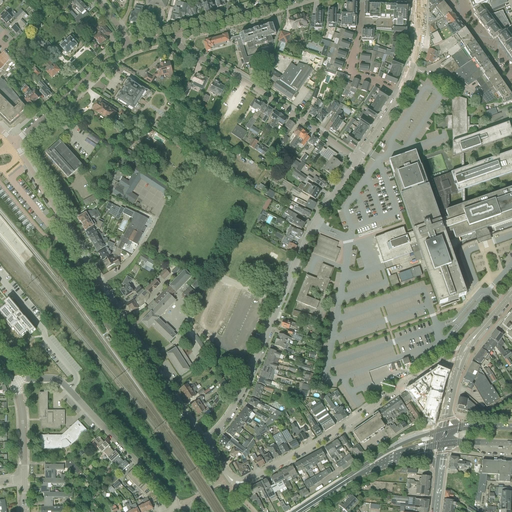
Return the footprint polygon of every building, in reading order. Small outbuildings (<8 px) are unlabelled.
[(64,0),(60,5),(61,5),(60,6),(64,11),(65,10),(69,5),(70,6),(72,8),(80,0),(79,0),(72,0),(68,4),(67,5),(66,4),(70,1),(69,0),(64,0)] [(80,1),(80,0),(72,8),(79,15),(74,20),(78,23),(84,17),(81,14),(87,9),(80,1)] [(187,11),(186,15),(186,16),(186,17),(189,17),(189,16),(190,16),(193,17),(193,14),(195,15),(196,8),(201,9),(201,7),(202,0),(199,0),(198,3),(195,2),(194,7),(188,6),(187,11)] [(202,0),(201,7),(204,6),(206,13),(212,11),(212,10),(214,10),(212,2),(207,3),(206,0),(202,0)] [(429,0),(430,14),(443,2),(441,0),(429,0)] [(469,0),(469,1),(473,9),(483,5),(489,2),(492,10),(504,4),(507,3),(506,0),(469,0)] [(173,7),(172,12),(170,20),(174,21),(175,18),(177,19),(179,10),(180,2),(175,1),(174,8),(173,7)] [(179,10),(177,19),(181,19),(182,16),(184,17),(187,5),(183,4),(183,3),(180,2),(179,10)] [(451,12),(443,2),(430,14),(430,26),(444,19),(451,12)] [(365,4),(357,4),(357,3),(351,3),(347,3),(346,12),(341,12),(341,17),(342,17),(341,26),(350,27),(362,28),(362,41),(373,42),(373,30),(393,33),(406,33),(407,27),(406,27),(406,23),(407,13),(408,5),(396,5),(386,5),(386,4),(380,4),(380,5),(370,4),(371,4),(365,3),(365,4)] [(483,5),(473,9),(476,13),(474,15),(473,15),(474,15),(476,18),(477,20),(478,20),(479,22),(481,25),(482,25),(484,28),(485,30),(486,32),(487,32),(489,35),(491,38),(492,38),(493,40),(495,38),(496,37),(497,37),(500,42),(511,59),(511,64),(511,65),(511,64),(511,33),(511,34),(510,34),(507,29),(510,27),(502,11),(491,15),(483,5)] [(132,13),(130,18),(129,21),(130,21),(130,22),(140,24),(142,15),(141,15),(143,7),(135,6),(134,13),(132,13)] [(333,24),(333,28),(335,29),(338,19),(339,17),(335,17),(335,10),(335,9),(331,9),(331,10),(328,10),(328,23),(330,23),(330,24),(333,24)] [(312,21),(312,27),(322,28),(322,11),(320,11),(316,10),(315,16),(314,21),(312,21)] [(6,25),(14,17),(8,12),(0,19),(6,25)] [(25,25),(20,21),(24,17),(26,19),(28,16),(23,12),(18,17),(10,26),(12,28),(11,29),(16,35),(17,33),(20,31),(25,25)] [(444,19),(430,26),(430,36),(450,26),(458,20),(451,12),(444,19)] [(308,22),(309,21),(307,17),(306,16),(304,17),(303,15),(289,19),(292,30),(298,28),(299,28),(301,28),(301,27),(302,27),(303,28),(304,28),(306,27),(306,25),(307,25),(306,23),(308,22)] [(450,26),(430,36),(430,37),(432,39),(430,40),(429,46),(430,48),(431,48),(438,45),(452,37),(454,36),(454,35),(460,32),(465,28),(458,20),(450,26)] [(96,35),(93,38),(97,41),(96,42),(98,45),(99,44),(100,45),(103,42),(104,43),(107,39),(106,39),(111,34),(107,29),(107,30),(102,24),(99,27),(96,29),(98,32),(96,34),(96,35)] [(276,36),(272,25),(239,35),(239,36),(243,46),(247,45),(247,46),(248,49),(254,47),(267,43),(272,41),(271,38),(271,37),(276,36)] [(470,35),(465,28),(460,32),(454,35),(454,36),(452,37),(438,45),(441,52),(442,55),(447,51),(470,35)] [(339,35),(334,33),(332,38),(338,40),(345,42),(346,38),(352,40),(354,34),(341,29),(339,35)] [(278,41),(287,44),(290,34),(281,32),(278,41)] [(243,46),(239,36),(228,39),(227,34),(223,36),(206,41),(206,42),(204,42),(206,51),(218,48),(218,47),(225,45),(224,43),(228,42),(230,42),(229,41),(233,40),(234,43),(237,42),(239,47),(243,46)] [(470,35),(447,51),(451,57),(474,41),(470,35)] [(61,41),(58,44),(64,51),(62,53),(65,57),(67,55),(68,54),(69,55),(70,55),(70,54),(71,54),(71,53),(71,52),(70,52),(74,49),(75,49),(76,49),(77,49),(77,48),(77,47),(78,46),(77,45),(79,43),(73,36),(70,38),(63,43),(61,41)] [(337,45),(330,43),(329,47),(334,49),(342,52),(342,51),(343,48),(348,50),(350,43),(345,42),(338,40),(337,45)] [(474,41),(451,57),(440,65),(452,74),(456,72),(458,70),(473,60),(482,53),(474,41)] [(393,42),(391,51),(390,53),(398,55),(401,44),(393,42)] [(53,48),(48,43),(45,45),(43,47),(48,53),(53,48)] [(374,45),(373,50),(385,54),(386,49),(379,47),(379,46),(374,45)] [(429,50),(428,52),(427,51),(426,55),(427,55),(435,58),(436,55),(438,55),(439,52),(441,52),(438,45),(431,48),(430,48),(429,48),(430,48),(429,50)] [(244,50),(243,46),(239,47),(245,64),(248,63),(247,60),(246,60),(243,50),(244,50)] [(334,49),(332,54),(331,54),(329,58),(330,59),(338,61),(340,57),(345,59),(347,53),(342,51),(342,52),(334,49)] [(0,55),(0,70),(11,59),(4,51),(0,55)] [(374,63),(374,62),(375,57),(382,59),(383,58),(383,55),(372,51),(366,51),(367,51),(367,55),(361,54),(360,61),(366,61),(371,62),(374,63)] [(458,70),(456,72),(452,74),(462,82),(467,78),(489,63),(482,53),(473,60),(458,70)] [(435,58),(427,55),(425,61),(427,62),(425,68),(431,65),(432,61),(434,62),(435,58)] [(330,59),(329,64),(327,63),(326,68),(335,71),(336,67),(342,69),(344,63),(338,61),(330,59)] [(401,70),(402,70),(404,64),(393,60),(391,66),(392,66),(401,70)] [(60,71),(54,65),(54,66),(49,61),(46,64),(48,66),(44,70),(52,78),(53,77),(54,77),(55,77),(55,76),(57,74),(58,74),(59,73),(59,72),(60,71)] [(366,61),(365,65),(360,64),(359,71),(368,72),(372,73),(374,68),(379,69),(380,65),(374,62),(374,63),(371,62),(366,61)] [(147,74),(144,80),(152,84),(156,77),(172,73),(171,70),(172,69),(171,66),(170,65),(169,62),(164,64),(156,67),(158,73),(154,74),(152,78),(147,74)] [(281,77),(269,68),(264,75),(276,83),(273,88),(291,100),(296,94),(297,94),(299,91),(313,71),(306,66),(305,66),(297,64),(296,68),(290,63),(281,77)] [(489,63),(467,78),(462,82),(468,86),(476,81),(493,69),(489,63)] [(392,66),(390,71),(400,74),(401,70),(392,66)] [(37,76),(40,73),(36,69),(37,69),(35,67),(31,70),(33,72),(37,76)] [(498,75),(493,69),(476,81),(480,87),(498,75)] [(123,70),(121,75),(130,79),(132,74),(123,70)] [(390,71),(388,75),(388,76),(398,79),(400,74),(390,71)] [(192,84),(191,88),(193,89),(194,85),(195,85),(196,83),(202,86),(204,81),(206,82),(207,79),(205,78),(199,75),(196,74),(195,76),(191,83),(192,83),(191,84),(192,84)] [(388,76),(388,75),(386,75),(384,80),(396,85),(398,79),(388,76)] [(498,75),(480,87),(477,90),(481,96),(485,93),(502,81),(498,75)] [(38,78),(36,81),(38,84),(43,89),(40,92),(46,99),(49,96),(51,95),(50,94),(48,91),(49,90),(41,82),(38,78)] [(6,79),(0,84),(0,113),(10,124),(29,107),(8,82),(6,79)] [(352,85),(348,83),(342,94),(347,96),(349,92),(354,94),(356,90),(358,86),(358,87),(360,81),(353,79),(352,85)] [(122,93),(121,92),(120,94),(120,93),(119,93),(117,96),(117,97),(118,97),(117,98),(120,100),(118,103),(127,109),(129,105),(134,108),(142,95),(146,97),(150,91),(142,86),(141,88),(129,80),(128,82),(127,81),(126,81),(125,84),(125,85),(126,85),(125,86),(126,87),(125,89),(124,91),(122,93)] [(214,80),(209,91),(212,93),(212,94),(215,96),(216,95),(220,97),(225,87),(220,85),(221,84),(218,83),(218,82),(214,80)] [(502,81),(485,93),(481,96),(482,97),(492,92),(496,91),(504,86),(505,88),(506,87),(502,81)] [(181,96),(179,101),(183,102),(185,97),(186,98),(191,88),(192,84),(191,84),(187,82),(181,95),(181,96)] [(354,94),(352,98),(353,98),(355,99),(357,100),(359,96),(364,98),(366,95),(369,84),(363,82),(362,88),(358,87),(358,86),(356,90),(354,94)] [(27,86),(24,89),(26,91),(28,93),(35,102),(37,100),(40,98),(38,95),(38,94),(35,91),(34,89),(31,91),(30,91),(29,89),(27,86)] [(482,97),(483,98),(476,100),(476,98),(475,98),(478,106),(501,101),(503,105),(511,101),(511,95),(506,87),(505,88),(504,86),(496,91),(492,92),(482,97)] [(381,91),(377,96),(378,96),(379,97),(386,101),(386,102),(387,102),(390,97),(381,91)] [(28,97),(24,100),(27,103),(28,103),(30,106),(33,103),(35,102),(28,93),(26,95),(28,97)] [(203,94),(200,100),(206,103),(209,97),(207,96),(203,94)] [(467,117),(466,100),(454,96),(451,95),(452,116),(447,116),(447,130),(452,130),(453,158),(461,155),(461,169),(464,169),(463,154),(511,137),(511,132),(509,123),(505,124),(504,125),(481,132),(481,125),(478,125),(474,125),(469,126),(469,117),(467,117)] [(378,96),(375,100),(384,106),(386,102),(386,101),(379,97),(378,96)] [(95,111),(110,121),(117,111),(101,100),(99,103),(97,102),(93,108),(96,109),(95,111)] [(313,108),(309,114),(311,116),(312,117),(313,117),(314,118),(316,114),(317,114),(318,115),(320,111),(322,108),(325,105),(320,102),(317,100),(312,108),(313,108)] [(375,100),(372,104),(381,110),(384,106),(375,100)] [(257,101),(254,105),(252,108),(255,111),(256,110),(258,111),(256,114),(255,114),(252,119),(251,119),(245,127),(248,129),(249,130),(249,131),(252,126),(266,106),(261,103),(261,104),(257,101)] [(321,112),(316,119),(322,123),(325,117),(326,118),(331,111),(334,113),(338,108),(340,105),(333,101),(325,114),(321,112)] [(372,104),(369,109),(378,114),(381,110),(372,104)] [(261,121),(265,123),(273,111),(268,107),(263,114),(265,116),(261,121)] [(363,111),(361,114),(367,118),(368,115),(375,119),(379,114),(378,114),(369,109),(369,108),(366,113),(363,111)] [(495,108),(486,112),(487,117),(497,114),(495,108)] [(332,132),(333,131),(333,132),(334,131),(336,132),(343,122),(341,120),(338,117),(342,112),(338,110),(333,118),(336,120),(330,129),(330,130),(332,132)] [(270,118),(273,120),(266,129),(270,132),(272,128),(281,115),(275,111),(270,118)] [(362,118),(358,123),(359,124),(368,129),(368,130),(372,125),(365,120),(367,118),(361,114),(359,117),(362,118)] [(281,115),(272,128),(275,130),(277,127),(276,126),(278,124),(282,126),(287,119),(281,115)] [(287,129),(284,133),(282,137),(284,138),(279,146),(282,148),(288,139),(286,137),(287,135),(295,125),(289,121),(285,127),(287,129)] [(357,128),(365,134),(368,130),(368,129),(359,124),(357,128)] [(236,125),(231,134),(241,140),(246,132),(236,125)] [(259,131),(252,126),(249,131),(256,136),(259,131)] [(296,136),(289,146),(291,148),(292,146),(293,147),(303,131),(298,128),(293,134),(296,136)] [(357,128),(354,132),(362,138),(365,134),(357,128)] [(308,134),(303,131),(293,147),(295,148),(297,145),(301,139),(303,141),(300,145),(303,147),(309,138),(307,136),(308,134)] [(351,136),(359,142),(362,138),(354,132),(351,136)] [(344,138),(342,142),(348,145),(349,143),(356,147),(360,142),(359,142),(351,136),(350,135),(347,140),(344,138)] [(311,145),(313,146),(317,140),(312,137),(308,143),(308,142),(304,149),(307,151),(311,145)] [(259,147),(256,145),(258,142),(254,140),(249,146),(253,149),(257,151),(259,147)] [(68,178),(82,166),(60,141),(45,153),(68,178)] [(313,156),(311,159),(314,161),(325,146),(320,142),(315,149),(317,151),(316,153),(315,153),(313,156)] [(267,152),(259,147),(257,151),(264,156),(267,152)] [(125,148),(122,153),(131,158),(134,154),(125,148)] [(300,164),(287,155),(289,153),(282,148),(279,153),(280,153),(277,157),(289,165),(296,170),(300,164)] [(337,155),(328,148),(322,156),(330,162),(324,170),(332,176),(340,163),(334,159),(337,155)] [(448,174),(433,179),(440,198),(441,198),(440,211),(442,214),(444,221),(448,219),(446,212),(450,211),(449,195),(458,192),(459,192),(462,191),(462,207),(465,206),(464,190),(511,173),(511,151),(464,169),(461,169),(454,172),(448,174)] [(384,235),(374,238),(375,238),(376,238),(377,239),(377,240),(381,252),(380,252),(379,252),(378,252),(379,255),(378,256),(381,264),(383,263),(392,260),(413,253),(418,251),(419,254),(421,253),(421,256),(422,256),(424,259),(428,271),(429,276),(432,284),(433,287),(439,304),(458,298),(459,297),(461,297),(466,295),(444,234),(452,232),(455,239),(449,241),(452,249),(456,247),(457,246),(458,245),(459,244),(460,243),(461,242),(460,241),(459,237),(474,232),(476,236),(476,237),(477,239),(477,240),(479,246),(491,242),(489,235),(488,233),(488,231),(486,228),(494,225),(511,218),(511,189),(465,206),(462,207),(450,211),(446,212),(448,219),(444,221),(440,222),(438,215),(421,168),(422,167),(421,166),(416,152),(415,152),(413,153),(389,161),(391,165),(392,169),(394,175),(393,176),(394,177),(395,177),(407,210),(414,231),(413,232),(408,234),(406,234),(404,228),(386,234),(384,235)] [(127,161),(124,165),(131,169),(134,165),(127,161)] [(164,194),(168,188),(137,167),(133,174),(134,174),(140,179),(164,194)] [(307,178),(298,172),(295,177),(304,183),(307,178)] [(122,178),(119,184),(117,182),(113,189),(115,190),(113,193),(126,201),(127,200),(131,193),(140,179),(134,174),(129,182),(122,178)] [(307,178),(322,189),(324,187),(326,187),(327,185),(326,184),(327,183),(320,178),(319,179),(315,176),(313,179),(308,176),(307,178)] [(307,183),(302,190),(302,192),(315,200),(321,191),(307,183)] [(266,188),(264,186),(259,194),(261,195),(262,193),(272,199),(275,193),(266,188)] [(294,187),(291,191),(298,196),(301,192),(294,187)] [(137,197),(131,193),(127,200),(133,204),(137,197)] [(295,198),(294,202),(296,203),(304,207),(305,208),(312,211),(315,204),(309,201),(307,204),(305,203),(297,199),(295,198)] [(311,212),(300,207),(298,206),(298,205),(296,204),(293,211),(302,215),(309,218),(311,212)] [(112,205),(109,210),(109,211),(107,214),(111,217),(116,207),(112,205)] [(116,207),(111,217),(115,218),(119,211),(120,209),(116,207)] [(125,208),(123,213),(122,214),(132,218),(132,219),(135,213),(125,208)] [(295,214),(293,213),(287,209),(285,213),(291,217),(293,218),(292,220),(291,219),(289,222),(292,225),(301,230),(305,223),(293,217),(295,214)] [(86,213),(77,218),(80,222),(81,221),(82,224),(90,219),(94,216),(95,216),(97,215),(95,211),(96,211),(95,210),(92,212),(88,211),(86,213)] [(259,215),(256,220),(260,222),(261,221),(263,222),(265,218),(268,214),(265,212),(265,211),(262,210),(259,215)] [(24,216),(20,211),(14,215),(28,233),(34,228),(25,215),(24,216)] [(121,242),(118,248),(122,250),(125,244),(127,245),(129,241),(137,245),(143,234),(146,228),(144,227),(148,219),(135,213),(132,219),(123,237),(121,242)] [(90,219),(82,224),(84,227),(83,227),(85,231),(93,226),(96,224),(93,221),(91,222),(90,219)] [(96,226),(86,232),(87,234),(86,235),(88,237),(89,237),(97,233),(95,230),(97,229),(99,230),(101,227),(102,224),(98,221),(98,222),(96,226)] [(287,234),(286,236),(293,240),(298,242),(299,240),(300,240),(303,232),(296,229),(296,230),(290,227),(287,234)] [(90,239),(89,239),(90,241),(91,241),(92,243),(99,239),(102,237),(105,235),(104,233),(101,235),(100,232),(97,234),(89,238),(90,239)] [(338,243),(319,235),(312,253),(335,262),(340,250),(336,248),(338,243)] [(293,240),(286,236),(285,236),(282,243),(288,246),(287,249),(294,252),(296,247),(293,245),(293,244),(291,243),(293,240)] [(92,243),(92,244),(93,245),(95,247),(108,240),(106,237),(104,239),(102,237),(99,239),(92,243)] [(108,240),(95,247),(96,250),(97,252),(97,251),(97,252),(104,248),(105,248),(103,245),(107,243),(108,241),(108,240)] [(107,248),(106,249),(105,248),(98,253),(102,260),(110,256),(111,255),(109,251),(111,250),(114,244),(109,242),(107,245),(109,247),(107,248)] [(118,248),(114,256),(104,262),(107,268),(115,264),(116,266),(120,264),(116,258),(119,256),(122,250),(118,248)] [(149,259),(142,254),(139,259),(146,263),(149,259)] [(306,297),(311,283),(324,289),(327,283),(326,283),(327,279),(328,280),(333,268),(322,264),(316,279),(306,275),(296,301),(316,309),(319,302),(306,297)] [(177,267),(172,272),(175,275),(180,270),(177,267)] [(419,267),(410,270),(413,279),(422,275),(419,267)] [(163,279),(163,280),(169,274),(169,273),(170,273),(169,270),(167,268),(159,276),(163,279)] [(147,308),(151,312),(141,322),(148,329),(152,325),(169,343),(176,336),(173,333),(175,332),(166,324),(165,325),(158,319),(175,301),(173,298),(176,295),(175,294),(191,277),(184,271),(165,291),(165,290),(154,302),(153,301),(147,308)] [(399,284),(395,274),(388,277),(391,286),(399,284)] [(128,284),(131,279),(127,277),(122,284),(124,288),(120,290),(121,291),(121,292),(122,294),(123,294),(125,298),(133,292),(128,284)] [(199,278),(191,286),(195,290),(203,282),(199,278)] [(134,301),(127,305),(132,313),(136,310),(145,304),(145,303),(142,301),(149,295),(160,284),(159,283),(156,280),(144,291),(138,296),(134,301)] [(189,287),(181,296),(190,304),(196,298),(192,294),(194,292),(189,287)] [(6,306),(0,311),(3,313),(1,315),(6,321),(6,320),(9,324),(8,325),(13,331),(14,330),(18,335),(20,334),(22,337),(27,332),(30,335),(31,334),(35,330),(25,317),(24,318),(19,312),(20,311),(9,299),(4,303),(3,303),(6,306)] [(352,311),(351,308),(354,307),(354,305),(343,309),(344,313),(352,311)] [(504,322),(502,325),(500,327),(507,334),(506,335),(511,340),(511,310),(505,318),(506,319),(504,321),(504,322)] [(314,317),(293,311),(291,316),(312,322),(314,317)] [(103,323),(108,331),(112,328),(107,321),(103,323)] [(295,324),(288,321),(287,322),(283,321),(281,326),(289,329),(290,326),(294,328),(294,327),(297,328),(298,325),(295,324)] [(303,336),(292,332),(293,332),(288,330),(287,333),(292,335),(302,338),(303,336)] [(500,346),(501,347),(503,344),(500,341),(501,339),(503,336),(496,331),(490,338),(497,344),(500,346)] [(277,336),(276,340),(286,343),(288,344),(289,340),(290,341),(291,340),(291,339),(300,342),(302,338),(292,335),(290,338),(288,337),(279,334),(278,336),(277,336)] [(490,338),(486,344),(493,349),(496,346),(497,349),(501,355),(504,353),(500,346),(497,344),(490,338)] [(286,343),(276,340),(275,343),(275,344),(274,346),(284,349),(285,350),(286,348),(285,347),(286,343)] [(493,349),(486,344),(482,349),(489,355),(493,349)] [(179,346),(175,348),(166,354),(181,376),(193,368),(179,346)] [(279,359),(280,356),(281,354),(269,349),(267,355),(275,358),(279,359)] [(482,349),(478,355),(474,360),(483,368),(485,365),(486,367),(491,361),(490,360),(491,359),(489,355),(482,349)] [(509,351),(502,356),(509,367),(511,364),(511,363),(508,358),(511,355),(509,351)] [(275,358),(267,355),(265,361),(277,365),(278,362),(274,361),(275,358)] [(277,365),(265,361),(263,366),(274,370),(276,371),(278,365),(277,365)] [(465,381),(462,387),(471,391),(473,386),(475,387),(486,407),(499,399),(491,385),(490,386),(482,373),(481,372),(481,371),(481,370),(479,369),(480,367),(472,363),(463,381),(465,381)] [(263,366),(261,372),(273,376),(274,374),(273,374),(274,370),(263,366)] [(483,370),(491,383),(496,380),(491,372),(491,373),(488,368),(486,369),(486,368),(483,370)] [(439,400),(444,381),(447,373),(439,370),(434,373),(431,375),(430,376),(426,378),(427,380),(425,382),(424,380),(416,385),(418,387),(414,389),(413,387),(413,388),(414,389),(410,392),(409,392),(416,401),(424,412),(424,413),(425,414),(424,419),(428,420),(428,421),(433,423),(434,421),(437,409),(438,404),(439,400)] [(273,376),(261,372),(259,377),(271,382),(273,376)] [(271,382),(259,377),(257,383),(265,386),(265,385),(270,387),(271,382)] [(195,383),(194,384),(189,387),(187,384),(180,389),(184,395),(195,387),(196,387),(197,386),(195,383)] [(196,387),(195,387),(184,395),(188,400),(195,396),(193,393),(197,390),(196,387)] [(329,396),(330,399),(335,396),(337,398),(340,396),(337,390),(333,393),(329,396)] [(65,410),(52,410),(48,410),(48,391),(44,391),(44,393),(39,393),(39,419),(42,419),(42,429),(60,429),(60,426),(65,425),(65,413),(65,410)] [(408,391),(400,396),(405,403),(413,398),(408,391)] [(327,395),(323,397),(328,404),(332,410),(333,410),(335,408),(327,395)] [(195,399),(195,402),(191,405),(195,410),(205,404),(202,400),(203,397),(200,396),(195,399)] [(398,398),(394,400),(399,408),(400,407),(401,406),(405,411),(406,411),(410,416),(411,415),(407,410),(398,398)] [(459,398),(457,405),(465,407),(465,411),(473,412),(475,406),(468,400),(467,400),(467,399),(459,398)] [(269,411),(271,408),(265,405),(252,399),(251,401),(250,400),(248,404),(256,408),(256,407),(260,408),(260,407),(269,411)] [(394,400),(390,403),(395,410),(399,411),(400,411),(402,414),(403,413),(403,412),(400,407),(399,408),(394,400)] [(325,432),(335,425),(320,402),(310,409),(325,432)] [(390,403),(386,406),(391,413),(395,418),(399,415),(399,416),(402,414),(400,411),(399,411),(398,412),(397,411),(396,412),(395,410),(390,403)] [(421,418),(414,408),(410,403),(406,406),(415,419),(414,420),(414,421),(416,424),(421,418)] [(205,404),(195,410),(198,415),(202,413),(203,413),(208,409),(205,404)] [(338,406),(335,408),(343,420),(348,416),(344,409),(341,411),(338,406)] [(391,413),(386,406),(382,409),(389,419),(390,419),(392,417),(393,419),(395,418),(391,413)] [(246,408),(242,413),(248,418),(250,416),(249,415),(252,412),(246,408)] [(343,420),(335,408),(333,410),(336,414),(333,416),(338,423),(343,420)] [(383,419),(385,417),(387,420),(386,420),(388,423),(391,421),(390,419),(389,419),(382,409),(378,411),(383,419)] [(272,416),(275,421),(282,414),(276,411),(272,416)] [(267,418),(256,412),(254,415),(266,421),(267,418)] [(381,417),(378,412),(372,416),(374,418),(371,421),(370,419),(364,424),(364,425),(361,427),(360,426),(354,431),(355,432),(353,433),(361,444),(363,442),(364,444),(369,440),(368,438),(371,436),(372,438),(375,436),(374,434),(377,432),(378,434),(384,430),(383,428),(385,427),(381,421),(382,420),(380,418),(381,417)] [(242,413),(238,418),(244,423),(248,426),(249,424),(250,424),(252,421),(248,418),(242,413)] [(272,416),(265,425),(266,427),(275,422),(275,421),(272,416)] [(310,416),(308,417),(310,421),(314,427),(314,428),(312,429),(316,436),(317,436),(318,436),(319,435),(319,434),(320,434),(321,433),(311,417),(310,416)] [(238,418),(234,423),(241,428),(242,426),(241,426),(244,423),(238,418)] [(87,430),(78,421),(62,435),(40,435),(40,449),(62,449),(62,448),(64,448),(69,447),(68,446),(70,445),(71,445),(87,430)] [(241,428),(234,423),(230,428),(236,433),(237,433),(239,435),(242,430),(241,428)] [(292,425),(291,426),(292,429),(294,431),(295,433),(297,437),(298,436),(298,438),(301,443),(302,442),(303,442),(307,439),(303,433),(304,433),(307,432),(307,430),(306,427),(299,431),(298,431),(296,428),(297,427),(295,423),(291,425),(292,425)] [(265,425),(265,426),(263,428),(261,431),(259,434),(260,436),(261,435),(269,432),(268,431),(267,429),(266,427),(265,425)] [(395,434),(392,430),(389,426),(387,427),(388,429),(385,430),(386,432),(385,433),(388,437),(385,439),(386,441),(395,434)] [(236,433),(230,428),(226,433),(232,438),(231,440),(237,444),(238,443),(235,440),(237,438),(234,436),(236,433)] [(295,440),(293,441),(288,432),(283,435),(287,444),(288,444),(292,450),(299,446),(295,440)] [(276,435),(272,437),(275,442),(282,455),(289,451),(285,444),(286,444),(282,437),(279,439),(276,435)] [(344,436),(339,439),(343,446),(346,445),(349,450),(352,448),(344,436)] [(102,452),(108,446),(109,446),(105,441),(104,443),(100,438),(100,437),(99,438),(98,437),(93,442),(98,448),(97,448),(102,453),(102,452)] [(231,440),(229,442),(223,437),(219,442),(225,447),(228,444),(231,446),(232,445),(234,446),(237,448),(236,449),(239,452),(243,454),(245,452),(246,449),(237,444),(231,440)] [(253,440),(246,449),(245,452),(247,456),(250,454),(249,452),(255,444),(253,440)] [(337,440),(331,444),(336,452),(338,451),(340,455),(341,454),(338,451),(343,448),(337,440)] [(336,452),(331,444),(328,446),(333,454),(335,453),(339,460),(341,459),(339,455),(340,455),(338,451),(336,452)] [(358,445),(352,449),(357,456),(363,452),(358,445)] [(108,446),(102,452),(108,458),(107,458),(111,463),(112,461),(118,456),(119,455),(115,451),(114,452),(110,448),(109,447),(108,446)] [(275,446),(271,448),(269,446),(267,447),(270,453),(271,452),(274,459),(276,458),(277,458),(281,456),(275,446)] [(333,454),(328,446),(325,448),(332,460),(333,459),(335,463),(337,461),(333,454)] [(265,455),(261,447),(258,449),(267,464),(272,461),(268,454),(265,455)] [(236,450),(234,448),(230,454),(230,455),(230,456),(231,456),(232,457),(233,458),(234,458),(239,452),(236,449),(236,450)] [(321,450),(316,453),(321,462),(324,461),(324,462),(327,460),(321,450)] [(321,462),(316,453),(310,456),(315,465),(321,462)] [(260,468),(262,466),(265,465),(261,457),(257,459),(254,454),(252,455),(256,464),(257,463),(260,468)] [(344,458),(348,466),(354,462),(349,455),(344,458)] [(119,457),(118,456),(112,461),(118,467),(117,468),(121,472),(129,465),(125,461),(124,462),(120,458),(120,457),(119,457)] [(310,456),(305,459),(311,469),(313,468),(316,466),(315,465),(310,456)] [(450,457),(449,463),(465,465),(465,462),(461,462),(461,463),(458,462),(458,461),(459,458),(451,457),(450,457)] [(305,459),(300,462),(306,473),(311,470),(311,469),(305,459)] [(66,461),(66,469),(72,469),(77,475),(81,471),(70,460),(69,461),(66,461)] [(476,493),(476,494),(474,501),(480,502),(481,493),(484,494),(487,474),(499,475),(510,476),(511,476),(511,462),(501,462),(498,462),(498,461),(482,460),(482,468),(480,468),(479,474),(480,474),(477,493),(476,493)] [(236,462),(233,464),(237,471),(238,470),(242,477),(250,473),(249,471),(251,470),(248,463),(242,466),(240,465),(238,466),(236,462)] [(300,462),(294,465),(298,472),(301,470),(303,473),(303,474),(306,473),(300,462)] [(55,470),(64,470),(64,465),(45,465),(45,473),(47,473),(47,479),(53,479),(53,474),(51,474),(51,469),(55,469),(55,470)] [(292,466),(286,469),(292,479),(293,482),(296,480),(295,478),(298,476),(296,474),(292,466)] [(280,472),(278,473),(282,481),(283,483),(286,487),(286,489),(290,487),(290,486),(288,481),(292,479),(286,469),(280,472)] [(136,474),(133,470),(126,477),(129,480),(129,481),(136,474)] [(278,473),(271,477),(275,485),(274,485),(277,492),(286,487),(283,483),(278,473)] [(120,478),(117,474),(109,482),(112,485),(120,478)] [(129,481),(129,480),(129,481),(132,485),(133,484),(133,483),(139,478),(136,474),(129,481)] [(323,479),(320,474),(315,477),(318,483),(323,479)] [(410,480),(409,484),(416,485),(429,487),(430,477),(421,476),(421,479),(419,479),(419,482),(414,482),(414,480),(410,480)] [(318,483),(315,477),(309,479),(310,480),(313,486),(318,483)] [(142,481),(139,478),(133,483),(133,484),(136,487),(137,487),(142,481)] [(53,479),(47,479),(41,479),(41,487),(43,487),(43,493),(49,493),(49,488),(47,488),(47,483),(51,483),(51,484),(65,484),(65,479),(61,479),(53,479)] [(267,479),(261,482),(269,498),(275,495),(274,493),(270,486),(267,479)] [(313,486),(310,480),(304,483),(307,489),(313,486)] [(137,487),(136,487),(135,488),(139,492),(139,491),(146,485),(142,481),(137,487)] [(116,490),(121,485),(118,482),(113,487),(116,490)] [(255,486),(254,486),(257,492),(258,492),(261,491),(265,500),(268,498),(260,483),(255,486)] [(146,484),(146,485),(139,491),(143,495),(150,488),(146,484)] [(416,485),(416,494),(419,494),(419,496),(428,497),(429,487),(416,485)] [(257,498),(256,495),(255,494),(257,492),(254,486),(249,489),(251,493),(248,495),(252,502),(255,500),(259,507),(262,506),(258,498),(257,498)] [(153,492),(150,488),(143,495),(146,498),(147,497),(153,492)] [(497,488),(497,492),(498,492),(498,497),(500,497),(510,498),(511,498),(511,492),(510,492),(508,492),(507,492),(507,490),(507,488),(504,488),(497,488)] [(303,489),(299,492),(302,498),(309,494),(306,490),(304,491),(303,489)] [(445,490),(444,499),(449,499),(449,498),(453,498),(453,495),(456,496),(456,494),(454,493),(451,491),(449,491),(447,490),(445,490)] [(49,493),(43,493),(41,493),(44,493),(44,501),(46,501),(46,507),(53,507),(53,502),(51,502),(51,497),(54,497),(54,499),(69,499),(69,497),(72,497),(72,493),(49,493)] [(351,496),(350,494),(347,497),(349,499),(343,505),(341,503),(339,505),(345,511),(347,511),(358,501),(352,496),(351,496)] [(392,496),(390,505),(428,509),(429,501),(415,499),(415,498),(392,496)] [(444,500),(442,511),(452,511),(453,506),(458,506),(458,504),(454,503),(454,501),(449,500),(444,500)] [(150,501),(144,504),(148,511),(153,509),(150,501)] [(282,501),(279,503),(282,508),(284,511),(286,511),(290,509),(288,506),(285,507),(282,501)]
